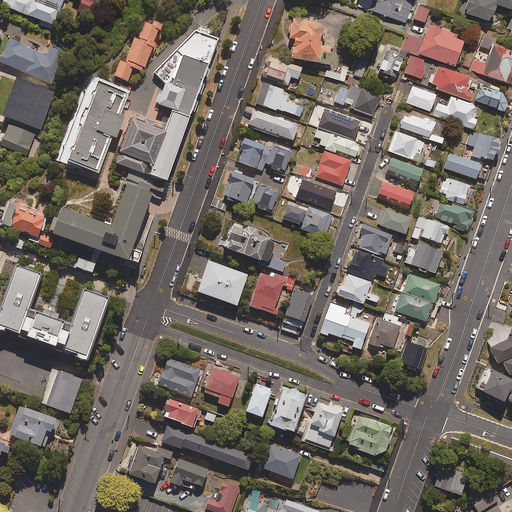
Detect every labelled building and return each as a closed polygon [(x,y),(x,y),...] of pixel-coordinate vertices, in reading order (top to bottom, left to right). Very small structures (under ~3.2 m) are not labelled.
[(3,0),(1,6),(40,21),(38,25),(52,30),(63,0),(3,0)] [(76,0),(81,2),(77,13),(88,17),(94,0),(76,0)] [(358,0),(356,5),(406,23),(414,0),(358,0)] [(468,0),(466,8),(468,9),(467,13),(489,21),(491,16),(494,17),(497,6),(495,5),(496,4),(497,0),(495,0),(468,0)] [(511,0),(495,0),(497,0),(496,4),(511,9),(511,0)] [(419,6),(414,19),(425,23),(430,10),(419,6)] [(325,26),(293,20),(289,30),(290,35),(290,39),(295,40),(291,59),(330,66),(334,43),(327,41),(326,47),(321,46),(325,26)] [(154,52),(164,28),(154,24),(152,28),(145,26),(139,42),(135,41),(125,66),(121,64),(115,79),(129,84),(134,71),(142,74),(144,69),(146,70),(153,52),(154,52)] [(419,57),(420,55),(455,67),(464,42),(456,39),(457,36),(429,26),(424,41),(407,35),(402,51),(419,57)] [(126,185),(129,186),(113,231),(63,213),(54,238),(129,265),(130,263),(138,266),(142,257),(134,254),(153,199),(162,202),(191,120),(219,41),(196,32),(155,74),(166,86),(163,95),(159,94),(156,103),(160,104),(159,107),(173,112),(166,134),(133,122),(117,165),(132,170),(126,185)] [(21,43),(10,38),(0,61),(0,62),(26,73),(35,51),(20,45),(21,43)] [(492,41),(483,38),(480,46),(489,50),(492,41)] [(511,67),(511,52),(494,45),(486,65),(474,60),(470,70),(509,84),(511,75),(511,69),(511,67)] [(65,53),(52,47),(48,57),(35,51),(26,73),(52,84),(65,53)] [(404,60),(386,52),(376,74),(395,82),(404,60)] [(404,73),(422,79),(425,69),(422,68),(424,61),(410,56),(404,73)] [(268,57),(261,77),(288,86),(291,78),(297,80),(301,69),(268,57)] [(367,64),(359,61),(354,75),(362,78),(367,64)] [(348,68),(343,67),(339,81),(344,82),(348,68)] [(470,78),(439,67),(435,76),(431,75),(428,82),(438,86),(437,89),(471,102),(473,94),(465,91),(470,78)] [(340,75),(327,70),(324,77),(338,81),(340,75)] [(53,94),(16,80),(3,117),(40,130),(53,94)] [(90,81),(61,160),(98,174),(128,95),(90,81)] [(380,97),(343,83),(335,102),(373,117),(380,97)] [(283,90),(263,84),(256,104),(276,111),(276,109),(300,117),(303,108),(286,102),(287,97),(281,95),(283,90)] [(436,96),(412,88),(406,103),(430,112),(436,96)] [(478,108),(452,99),(449,108),(438,104),(433,115),(473,130),(477,121),(474,119),(478,108)] [(297,128),(254,112),(249,126),(292,142),(297,128)] [(423,139),(442,146),(444,140),(431,135),(434,125),(405,114),(400,128),(424,137),(423,139)] [(34,136),(8,126),(1,146),(27,156),(34,136)] [(312,143),(325,147),(324,151),(336,155),(337,151),(355,158),(360,145),(317,130),(312,143)] [(495,155),(497,156),(500,147),(497,146),(499,141),(471,131),(466,144),(474,147),(471,156),(480,159),(480,157),(492,161),(495,155)] [(424,143),(397,132),(390,152),(417,162),(424,143)] [(262,171),(264,165),(271,168),(270,170),(279,173),(280,171),(284,172),(291,152),(274,146),(273,150),(244,140),(240,150),(243,151),(239,163),(262,171)] [(351,162),(324,153),(316,177),(342,187),(351,162)] [(481,166),(449,155),(444,169),(476,180),(481,166)] [(423,171),(392,159),(387,174),(417,185),(423,171)] [(312,170),(303,167),(301,175),(309,178),(312,170)] [(258,183),(231,173),(221,200),(214,197),(211,207),(225,212),(229,202),(233,203),(234,201),(245,205),(247,199),(252,201),(258,183)] [(445,199),(465,206),(468,198),(465,198),(470,185),(445,175),(439,191),(446,194),(445,199)] [(309,193),(307,199),(312,200),(310,206),(333,213),(340,192),(307,181),(304,191),(309,193)] [(414,194),(383,183),(378,198),(409,209),(414,194)] [(258,206),(257,209),(265,211),(266,210),(271,211),(277,194),(259,188),(254,205),(258,206)] [(47,210),(18,200),(16,206),(9,204),(1,225),(37,238),(47,210)] [(451,208),(440,204),(435,217),(455,225),(454,228),(466,232),(474,212),(452,204),(451,208)] [(305,213),(287,206),(283,220),(300,226),(305,213)] [(332,216),(309,208),(301,230),(325,238),(332,216)] [(410,220),(385,211),(380,226),(405,235),(410,220)] [(422,237),(441,244),(444,235),(447,236),(450,228),(419,217),(412,237),(421,240),(422,237)] [(234,224),(232,229),(229,231),(227,234),(227,237),(228,241),(225,250),(262,263),(261,265),(282,273),(285,264),(270,259),(276,243),(256,236),(257,232),(234,224)] [(393,236),(363,224),(360,232),(363,233),(358,247),(384,257),(393,236)] [(53,242),(42,237),(38,245),(50,249),(53,242)] [(404,247),(396,244),(394,252),(402,255),(404,247)] [(404,262),(419,268),(418,271),(427,274),(428,271),(435,274),(443,254),(419,245),(416,252),(409,249),(404,262)] [(383,261),(356,251),(349,270),(373,279),(375,274),(385,277),(388,269),(381,266),(383,261)] [(248,275),(209,261),(197,293),(237,307),(248,275)] [(44,274),(16,264),(0,308),(0,330),(90,362),(113,298),(84,288),(72,323),(60,319),(62,315),(45,309),(43,313),(31,309),(44,274)] [(278,311),(275,310),(282,287),(285,288),(288,279),(273,274),(272,278),(261,275),(258,283),(253,281),(250,292),(254,293),(249,307),(276,316),(278,311)] [(343,286),(341,285),(337,295),(364,306),(367,300),(377,304),(379,298),(366,293),(371,283),(348,274),(343,286)] [(403,293),(433,304),(440,286),(410,275),(403,293)] [(315,290),(297,283),(280,329),(299,336),(315,290)] [(433,304),(403,293),(396,312),(426,323),(433,304)] [(330,304),(320,335),(327,337),(328,334),(354,343),(352,348),(361,351),(369,324),(355,319),(359,307),(352,305),(351,310),(330,304)] [(511,306),(508,315),(511,315),(511,327),(508,339),(491,348),(498,363),(503,360),(510,374),(511,373),(511,306)] [(392,349),(403,319),(387,313),(384,322),(377,319),(368,344),(381,349),(383,346),(392,349)] [(414,326),(406,323),(402,333),(411,336),(414,326)] [(421,371),(428,350),(424,349),(427,341),(418,338),(415,346),(407,343),(400,363),(421,371)] [(200,371),(168,359),(158,385),(190,398),(200,371)] [(511,386),(511,378),(487,366),(476,387),(477,388),(485,391),(494,396),(504,401),(505,401),(511,386)] [(83,379),(53,368),(41,403),(71,413),(83,379)] [(239,378),(213,369),(204,393),(220,399),(218,404),(228,408),(239,378)] [(272,390),(255,384),(246,414),(262,419),(272,390)] [(307,395),(285,388),(271,427),(294,435),(307,395)] [(168,400),(162,418),(180,424),(180,426),(191,430),(198,410),(168,400)] [(343,413),(318,404),(305,440),(330,449),(343,413)] [(26,409),(21,407),(11,435),(16,437),(16,438),(45,449),(51,432),(52,433),(57,419),(26,408),(26,409)] [(216,415),(207,413),(205,420),(214,423),(216,415)] [(356,450),(376,457),(385,453),(390,437),(389,437),(392,428),(358,417),(348,446),(357,449),(356,450)] [(214,459),(212,463),(221,467),(221,465),(239,471),(240,469),(247,472),(253,457),(168,425),(161,442),(179,449),(180,447),(189,451),(189,453),(199,457),(200,454),(214,459)] [(0,459),(2,452),(9,455),(12,448),(0,443),(0,438),(2,433),(0,432),(0,459)] [(301,457),(268,445),(260,468),(292,480),(301,457)] [(156,454),(139,448),(128,476),(154,485),(164,458),(170,460),(173,452),(159,447),(156,454)] [(375,459),(371,468),(384,474),(388,465),(375,459)] [(208,471),(178,460),(170,483),(192,491),(194,485),(202,488),(208,471)] [(441,464),(434,485),(460,494),(467,473),(463,471),(446,466),(441,464)] [(506,484),(503,478),(493,484),(497,490),(506,484)] [(230,511),(238,488),(223,483),(220,492),(215,490),(207,511),(210,511),(230,511)] [(491,488),(470,500),(477,511),(480,511),(499,500),(491,488)] [(248,511),(320,511),(321,510),(286,498),(280,511),(256,511),(249,509),(248,511)]
